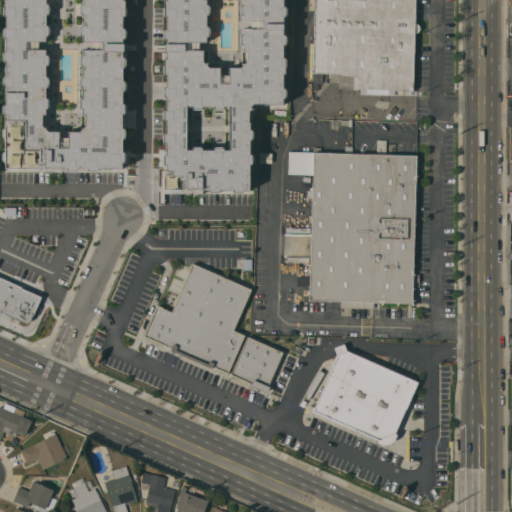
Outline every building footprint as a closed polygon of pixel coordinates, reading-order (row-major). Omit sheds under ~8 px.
[(0,0),(118,0),(122,174),(0,172),(0,0)] [(151,0),(275,0),(274,108),(237,107),(241,192),(155,190),(151,0)] [(415,0),(415,23),(416,23),(416,24),(418,24),(418,26),(418,27),(418,30),(417,30),(417,33),(414,33),(413,90),(353,89),(354,74),(321,73),(321,83),(312,82),(314,0),(415,0)] [(416,155),(412,275),(419,275),(418,282),(412,282),(412,303),(373,302),(373,308),(338,307),(338,303),(340,303),(340,301),(309,300),(313,152),(416,155)] [(143,336),(157,305),(171,312),(192,264),(251,290),(233,330),(245,336),(228,374),(143,336)] [(0,278),(0,313),(23,324),(36,295),(0,278)] [(247,337),(283,353),(266,392),(230,376),(247,337)] [(341,351),(410,381),(386,435),(371,440),(303,412),(330,355),(341,351)] [(5,401),(16,406),(15,409),(23,412),(22,416),(31,420),(24,436),(17,433),(16,437),(8,434),(8,433),(4,431),(0,439),(0,406),(2,408),(5,401)] [(66,458),(42,469),(37,458),(26,463),(20,450),(55,434),(66,458)] [(125,466),(130,479),(132,478),(133,483),(131,483),(137,501),(125,505),(127,511),(113,511),(112,507),(104,482),(114,479),(112,470),(125,466)] [(139,489),(143,472),(157,475),(156,475),(165,477),(163,487),(174,490),(169,511),(155,511),(157,507),(151,506),(152,503),(145,502),(148,491),(139,489)] [(71,483),(82,477),(84,482),(73,487),(71,483)] [(19,487),(28,491),(32,480),(37,482),(38,479),(41,481),(40,484),(53,490),(50,497),(55,499),(50,510),(45,508),(45,509),(30,502),(27,507),(15,502),(12,501),(19,487)] [(85,482),(90,480),(93,487),(89,490),(85,482)] [(171,487),(172,480),(179,482),(177,488),(171,487)] [(84,482),(88,491),(94,488),(105,511),(77,511),(71,499),(77,496),(73,488),(84,482)] [(68,490),(73,488),(76,496),(72,498),(68,490)] [(181,490),(208,501),(203,511),(175,511),(177,508),(176,508),(181,490)]
